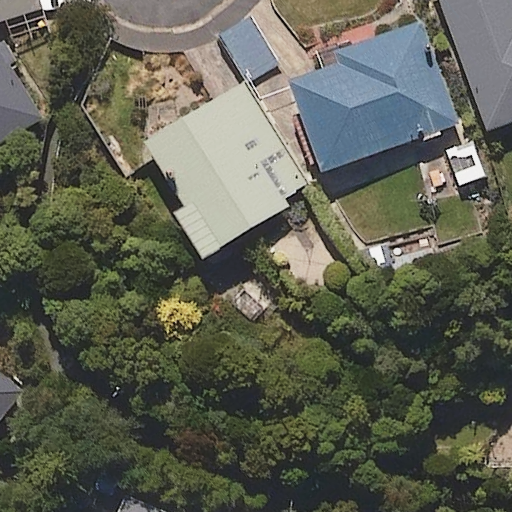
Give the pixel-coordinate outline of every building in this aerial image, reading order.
[(0,0),(0,145),(41,123),(0,45),(0,27),(42,5),(38,0),(0,0)] [(511,0),(433,0),(484,135),(511,124),(511,0)] [(278,63),(251,20),(223,38),(250,80),(278,63)] [(457,123),(418,24),(283,76),(321,176),(457,123)] [(312,193),(246,84),(139,150),(176,210),(168,214),(198,263),(312,193)] [(485,178),(472,143),(445,154),(459,188),(485,178)] [(0,420),(22,392),(0,375),(0,420)] [(158,511),(123,497),(117,511),(158,511)]
